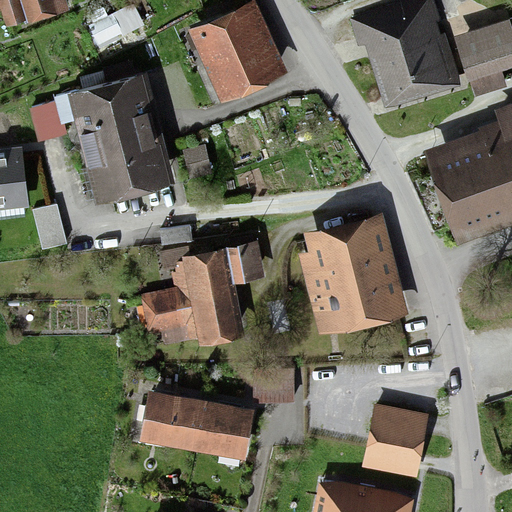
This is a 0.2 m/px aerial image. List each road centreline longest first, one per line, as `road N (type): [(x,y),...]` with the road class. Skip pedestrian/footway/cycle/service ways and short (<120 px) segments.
road 1 (unclassified): [(284,0),(376,151),(434,275),(461,378),(473,511)]
road 2 (unknown): [(249,511),(274,392)]
